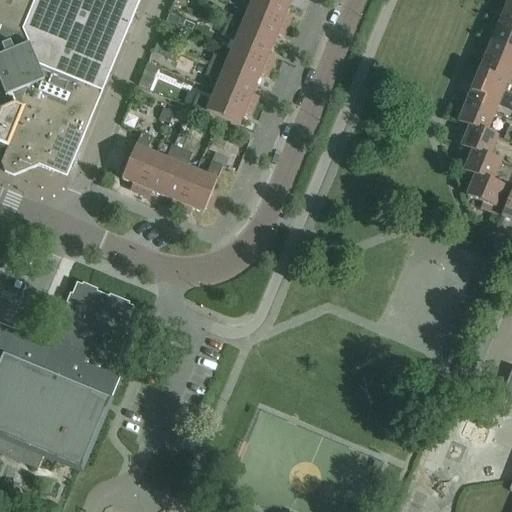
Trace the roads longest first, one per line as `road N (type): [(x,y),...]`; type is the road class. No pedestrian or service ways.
road 1 (residential): [(349,0),(256,237),(222,264),(176,271)]
road 2 (residential): [(62,224),(159,0)]
road 3 (residential): [(176,271),(172,305),(195,336),(154,440)]
road 4 (residential): [(176,271),(62,224)]
